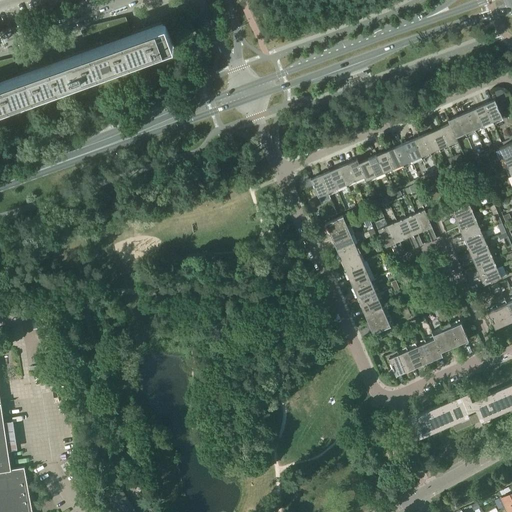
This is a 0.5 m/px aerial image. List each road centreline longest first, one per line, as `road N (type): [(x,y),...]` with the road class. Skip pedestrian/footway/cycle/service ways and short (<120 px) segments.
road 1 (secondary): [(258,88),(282,87),(511,8)]
road 2 (secondary): [(0,184),(246,93)]
road 3 (residential): [(391,397),(369,380),(280,172)]
road 4 (residential): [(280,172),(503,78)]
road 5 (residential): [(491,355),(444,246),(400,258)]
road 6 (residential): [(0,41),(118,0)]
road 7 (secondary): [(483,0),(368,40)]
road 8 (secondary): [(368,40),(258,88)]
